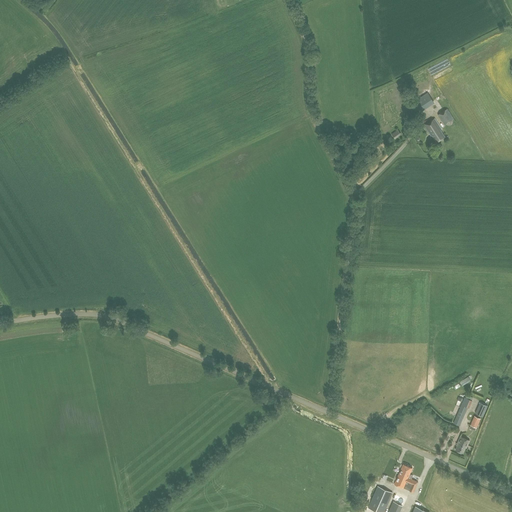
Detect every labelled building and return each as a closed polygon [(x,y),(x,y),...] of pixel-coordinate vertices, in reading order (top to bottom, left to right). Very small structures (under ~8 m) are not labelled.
[(416,112),(433,101),(427,92),(411,103),(416,112)] [(438,115),(444,124),(453,118),(447,109),(438,115)] [(433,135),(437,142),(445,136),(441,130),(442,129),(434,118),(424,125),(432,136),(433,135)] [(398,129),(391,134),(395,139),(401,134),(398,129)] [(465,397),(453,423),(459,426),(467,407),(468,407),(472,400),(465,397)] [(483,401),(478,413),(484,416),(489,404),(483,401)] [(474,415),(470,425),(476,428),(480,418),(474,415)] [(458,444),(456,450),(463,453),(465,447),(466,448),(469,440),(460,436),(457,443),(458,444)] [(408,476),(412,467),(403,463),(394,484),(413,492),(418,482),(408,478),(409,477),(408,476)] [(378,511),(383,511),(392,492),(377,486),(368,508),(378,511)] [(404,501),(406,496),(398,491),(395,496),(404,501)] [(399,511),(403,503),(395,499),(389,511),(399,511)]
